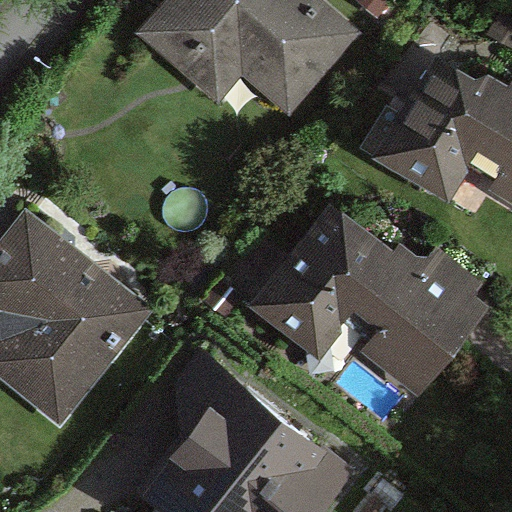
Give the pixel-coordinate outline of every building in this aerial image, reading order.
[(331,0),(157,0),(136,24),(219,97),(244,69),(287,107),(360,25),(331,0)] [(492,63),(486,73),(442,46),(378,148),(448,191),(482,137),(511,156),(496,182),(511,192),(511,73),(511,75),(492,63)] [(320,356),(363,304),(382,320),(363,343),(421,390),(493,303),(476,288),(485,277),(440,240),(429,254),(402,233),(396,241),(337,193),(250,298),(320,356)] [(0,371),(59,420),(155,304),(28,200),(0,233),(0,310),(14,322),(0,339),(0,371)] [(184,424),(139,481),(176,511),(320,511),(356,469),(206,345),(174,383),(184,424)]
